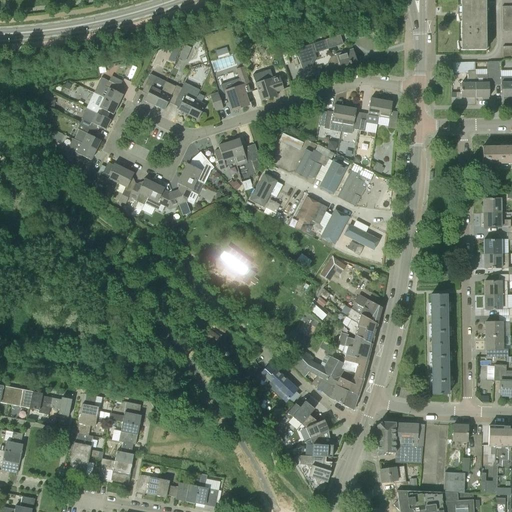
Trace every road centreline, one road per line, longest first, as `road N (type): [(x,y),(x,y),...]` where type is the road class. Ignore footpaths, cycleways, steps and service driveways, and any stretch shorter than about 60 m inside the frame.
road 1 (residential): [(467,412),(463,125)]
road 2 (residential): [(183,138),(356,82),(419,89)]
road 3 (residential): [(373,401),(408,217)]
road 4 (tertiary): [(177,0),(105,21),(0,34)]
road 5 (residential): [(408,217),(353,212),(283,177)]
